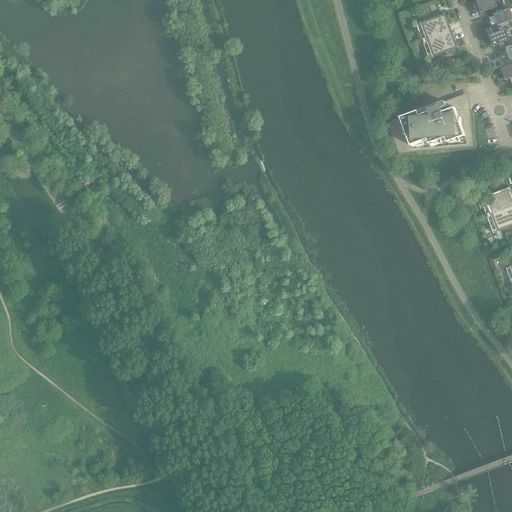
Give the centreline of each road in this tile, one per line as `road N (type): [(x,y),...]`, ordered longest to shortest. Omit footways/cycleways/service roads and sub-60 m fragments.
road 1 (unclassified): [(216,511),(125,323),(0,122)]
road 2 (residential): [(497,113),(456,0)]
